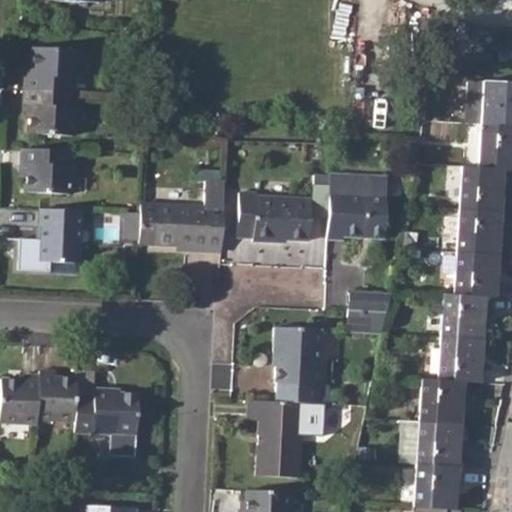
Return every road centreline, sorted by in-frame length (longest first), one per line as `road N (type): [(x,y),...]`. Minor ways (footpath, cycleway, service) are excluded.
road 1 (residential): [(0,318),(146,326),(184,336),(197,357),(191,511)]
road 2 (unknown): [(184,336),(248,293),(334,282)]
